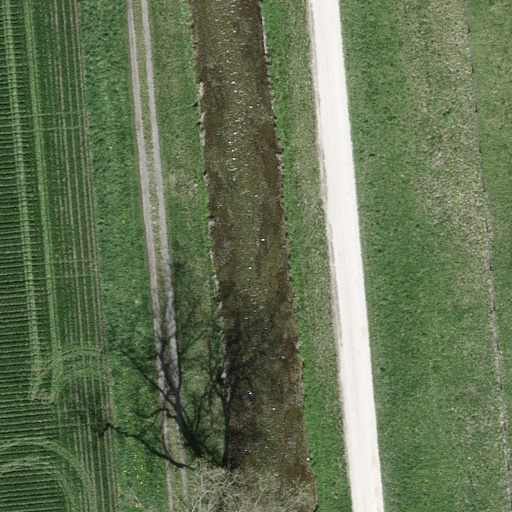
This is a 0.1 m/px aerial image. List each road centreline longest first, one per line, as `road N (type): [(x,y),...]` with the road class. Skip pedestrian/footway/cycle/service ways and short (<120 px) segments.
road 1 (track): [(359,511),(315,0)]
road 2 (track): [(175,511),(133,0)]
